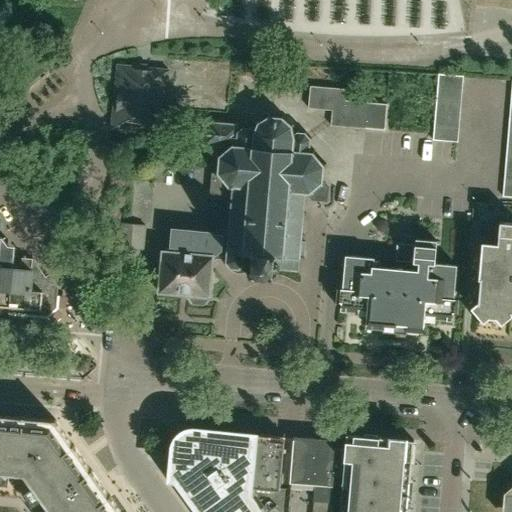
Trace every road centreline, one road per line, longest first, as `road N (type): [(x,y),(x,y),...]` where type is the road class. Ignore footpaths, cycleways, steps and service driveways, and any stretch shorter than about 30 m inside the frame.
road 1 (residential): [(457,399),(183,378),(120,400)]
road 2 (residential): [(120,400),(113,304),(0,166)]
road 3 (residential): [(120,400),(123,442),(169,510)]
road 4 (residential): [(120,400),(0,389)]
